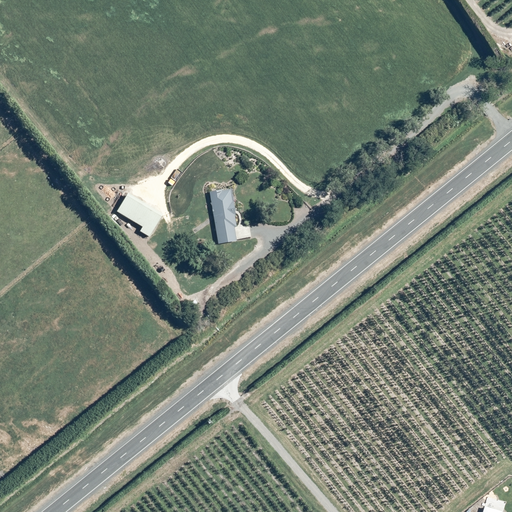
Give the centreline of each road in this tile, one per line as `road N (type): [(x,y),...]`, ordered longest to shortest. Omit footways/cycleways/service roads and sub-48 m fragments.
road 1 (residential): [(511,141),(54,511)]
road 2 (track): [(215,381),(323,511)]
